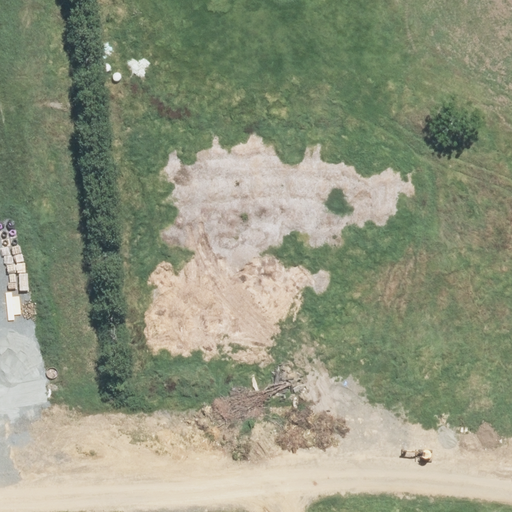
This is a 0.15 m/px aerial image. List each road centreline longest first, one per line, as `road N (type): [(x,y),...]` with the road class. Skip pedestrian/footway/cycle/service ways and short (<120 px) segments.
road 1 (unknown): [(511,462),(0,451)]
road 2 (unknown): [(261,452),(225,0)]
